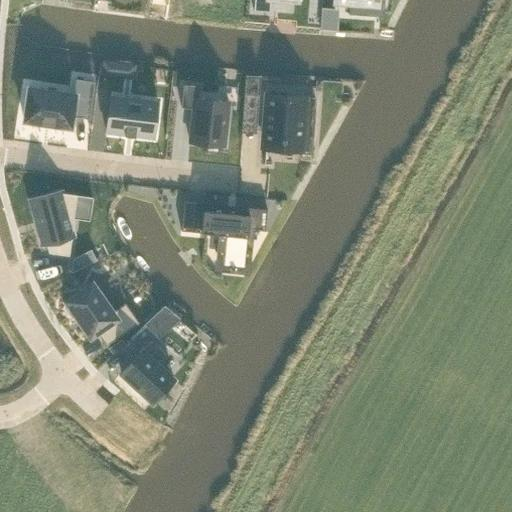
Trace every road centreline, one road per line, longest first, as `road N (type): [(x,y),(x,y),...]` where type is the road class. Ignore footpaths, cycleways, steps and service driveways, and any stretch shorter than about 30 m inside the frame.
road 1 (residential): [(0,156),(228,182)]
road 2 (residential): [(0,269),(60,375)]
